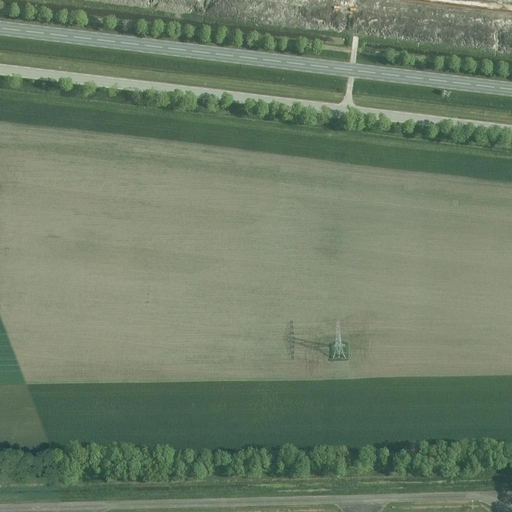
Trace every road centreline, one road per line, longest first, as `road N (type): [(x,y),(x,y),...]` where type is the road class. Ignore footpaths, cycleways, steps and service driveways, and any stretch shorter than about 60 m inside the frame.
road 1 (unclassified): [(0,71),(511,133)]
road 2 (primary): [(511,88),(0,29)]
